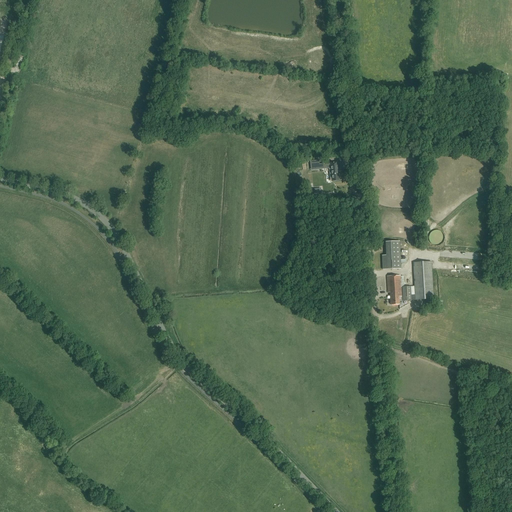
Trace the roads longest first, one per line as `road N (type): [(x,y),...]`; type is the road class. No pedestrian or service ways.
road 1 (unclassified): [(337,0),(398,511)]
road 2 (unclassified): [(0,179),(66,195),(97,213),(182,361),(336,511)]
